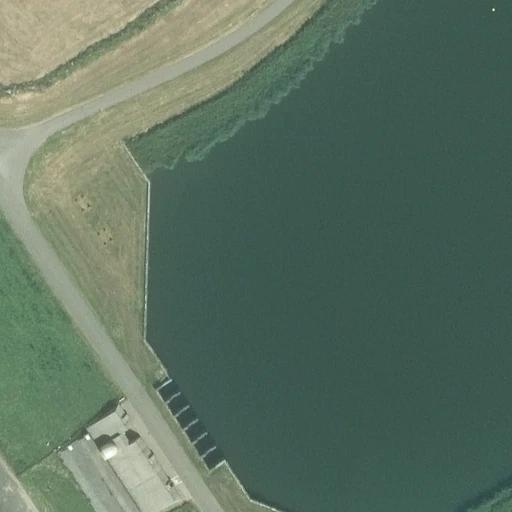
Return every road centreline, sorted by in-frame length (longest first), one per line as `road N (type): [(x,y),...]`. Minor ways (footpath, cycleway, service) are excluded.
road 1 (unclassified): [(208,511),(51,278),(0,185)]
road 2 (unclassified): [(0,161),(43,130),(208,58),(293,0)]
